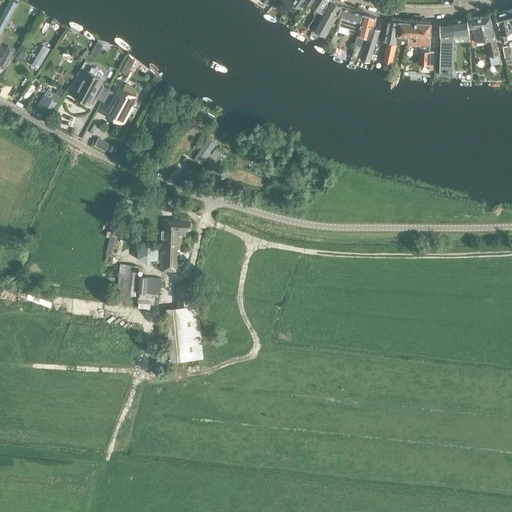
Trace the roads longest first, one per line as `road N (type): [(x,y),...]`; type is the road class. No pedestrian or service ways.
road 1 (unclassified): [(0,99),(138,172),(284,221),(511,227)]
road 2 (track): [(253,240),(239,303),(255,343),(251,353),(212,371),(161,379),(18,366)]
road 3 (track): [(205,221),(313,253),(511,252)]
road 4 (track): [(106,461),(154,316),(169,283),(185,275),(205,221)]
road 5 (residential): [(358,0),(414,11),(503,0)]
